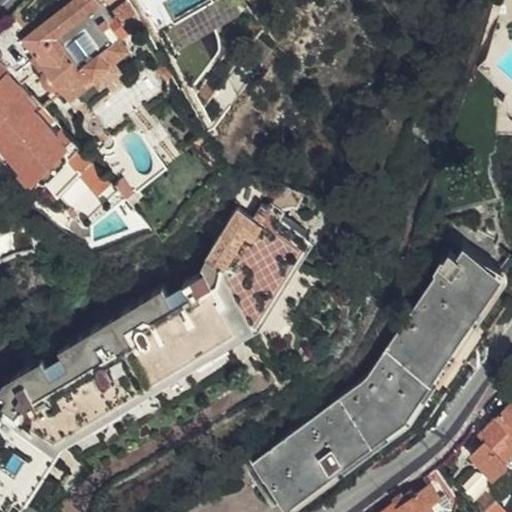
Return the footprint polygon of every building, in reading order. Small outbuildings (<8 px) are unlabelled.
[(14,60),(14,62),(13,68),(18,72),(15,75),(26,87),(36,78),(27,66),(36,59),(48,73),(44,79),(47,86),(51,89),(57,89),(60,88),(71,98),(89,86),(115,66),(133,54),(124,39),(144,24),(130,1),(112,14),(97,0),(72,0),(75,3),(23,43),(28,49),(14,60)] [(26,87),(15,75),(4,63),(0,66),(0,162),(5,167),(12,161),(33,183),(37,180),(56,200),(79,179),(98,198),(112,185),(73,143),(76,140),(65,128),(58,134),(50,125),(57,119),(26,87)] [(122,76),(115,66),(89,86),(96,95),(122,76)] [(221,158),(206,131),(189,141),(207,167),(221,158)] [(124,171),(114,180),(126,194),(136,184),(124,171)] [(15,511),(19,507),(28,511),(53,511),(79,469),(278,347),(316,287),(289,270),(307,239),(264,211),(253,226),(239,218),(207,267),(213,271),(205,274),(202,279),(187,288),(192,295),(172,308),(167,300),(164,294),(59,357),(65,367),(70,375),(51,387),(46,379),(40,369),(11,386),(15,392),(14,391),(9,390),(6,394),(3,399),(3,403),(0,401),(0,511),(15,511)] [(79,239),(88,230),(88,223),(75,234),(79,239)] [(425,419),(511,292),(511,276),(511,274),(511,246),(509,245),(495,264),(461,242),(456,249),(452,246),(446,255),(443,253),(435,265),(442,270),(374,374),(313,418),(309,413),(244,458),(273,503),(281,496),(303,511),(425,419)] [(192,295),(187,288),(167,300),(172,308),(192,295)] [(65,367),(46,379),(51,387),(70,375),(65,367)] [(497,478),(510,463),(506,459),(511,451),(511,399),(482,434),(486,440),(474,455),(497,478)] [(412,487),(379,511),(435,511),(431,504),(440,497),(430,482),(416,492),(412,487)] [(449,491),(440,497),(431,504),(435,511),(448,511),(449,511),(451,500),(449,491)] [(511,511),(511,499),(509,496),(500,505),(506,511),(511,511)]
